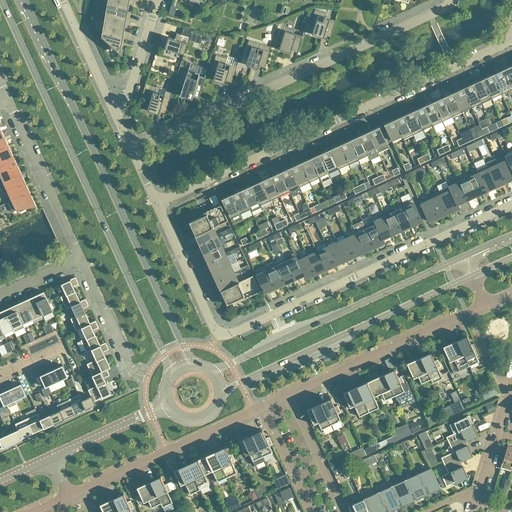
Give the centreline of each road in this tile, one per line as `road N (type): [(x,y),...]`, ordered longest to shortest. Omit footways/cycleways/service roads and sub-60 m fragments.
road 1 (secondary): [(0,0),(170,379)]
road 2 (secondary): [(195,366),(23,0)]
road 3 (residential): [(155,203),(511,34)]
road 4 (residential): [(449,0),(132,151)]
road 5 (residential): [(210,321),(235,332),(511,207)]
road 6 (secondary): [(218,398),(472,276)]
road 7 (secondary): [(463,258),(210,372)]
road 8 (residential): [(486,304),(288,395)]
road 9 (residential): [(263,406),(81,490)]
road 10 (residential): [(80,260),(6,100)]
road 11 (residential): [(470,511),(511,381)]
road 12 (residential): [(52,458),(170,403)]
road 13 (residential): [(210,321),(155,203)]
road 14 (residential): [(342,511),(288,395)]
road 15 (residential): [(113,113),(123,108),(157,0)]
road 16 (residential): [(113,113),(62,0)]
road 17 (residential): [(132,370),(80,260)]
